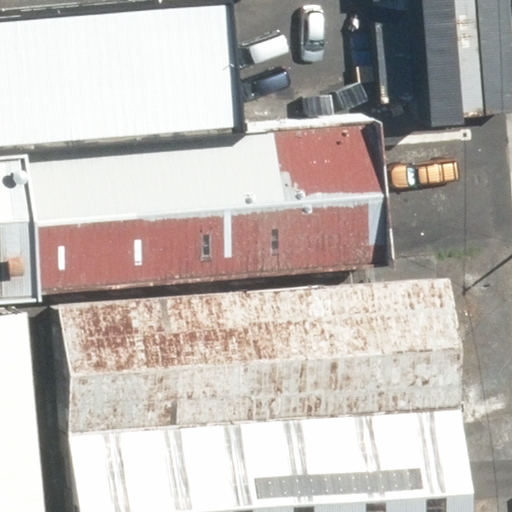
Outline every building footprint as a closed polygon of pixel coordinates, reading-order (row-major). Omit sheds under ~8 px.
[(0,143),(5,143),(220,123),(208,0),(89,0),(0,8),(0,143)] [(364,114),(9,150),(19,287),(372,254),(364,114)] [(0,286),(11,286),(0,172),(0,286)] [(45,296),(61,511),(453,511),(435,267),(45,296)] [(36,511),(17,294),(0,295),(0,511),(36,511)]
